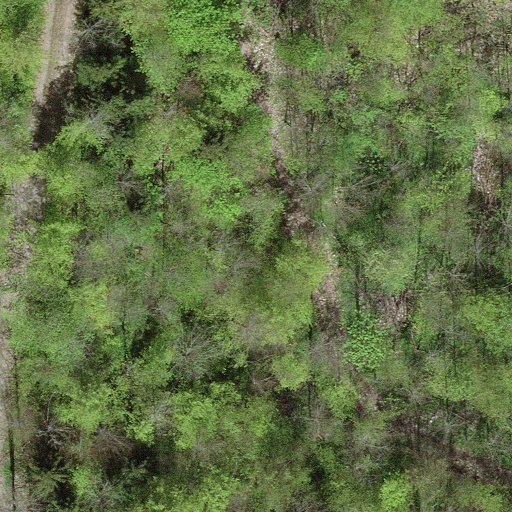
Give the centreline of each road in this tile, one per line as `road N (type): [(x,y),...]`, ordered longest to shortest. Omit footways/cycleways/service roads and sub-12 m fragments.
road 1 (track): [(511,476),(371,400),(345,368),(268,177),(212,0)]
road 2 (track): [(0,331),(64,0)]
